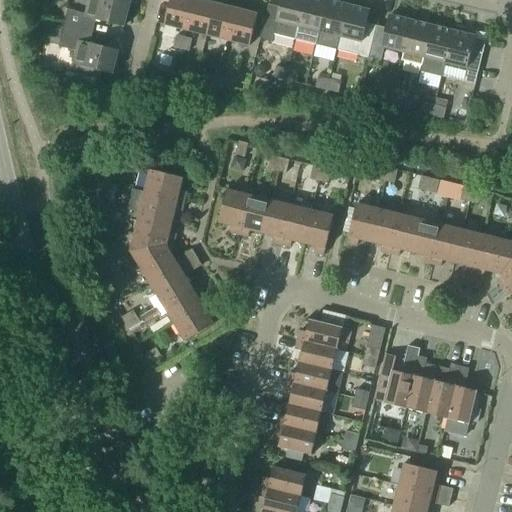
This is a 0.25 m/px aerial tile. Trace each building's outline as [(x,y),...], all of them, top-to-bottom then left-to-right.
[(67,11),(63,26),(92,33),(95,22),(123,28),(129,5),(106,0),(89,0),(85,16),(67,11)] [(185,32),(193,0),(170,0),(164,26),(185,32)] [(214,5),(193,0),(185,32),(206,37),(214,5)] [(294,41),(304,0),(281,0),(279,9),(268,6),(259,41),(272,44),(274,36),(294,41)] [(320,0),(304,0),(294,41),(315,46),(326,1),(320,0)] [(326,1),(315,46),(336,51),(347,6),(326,1)] [(235,10),(214,5),(206,37),(228,42),(235,10)] [(369,12),(347,6),(336,51),(371,60),(377,27),(366,25),(369,12)] [(235,10),(228,42),(249,47),(257,16),(235,10)] [(386,30),(377,27),(371,60),(380,62),(384,49),(403,54),(410,22),(389,17),(386,30)] [(58,46),(63,26),(38,22),(39,37),(43,38),(43,43),(58,46)] [(410,22),(403,54),(424,59),(431,27),(410,22)] [(63,26),(58,46),(58,49),(76,53),(71,73),(100,80),(101,73),(112,75),(118,52),(90,45),(92,33),(63,26)] [(431,27),(424,59),(420,72),(441,77),(452,32),(431,27)] [(452,32),(441,77),(441,78),(474,86),(482,55),(470,52),(474,38),(464,35),(465,30),(456,28),(454,33),(452,32)] [(181,51),(184,38),(176,36),(173,49),(181,51)] [(184,38),(181,51),(189,53),(192,40),(184,38)] [(159,66),(169,68),(172,59),(161,56),(159,66)] [(284,82),(287,70),(276,67),(273,79),(284,82)] [(298,73),(287,70),(284,82),(296,84),(298,73)] [(216,89),(219,76),(205,72),(201,85),(216,89)] [(219,76),(216,89),(224,91),(227,78),(219,76)] [(326,92),(329,80),(318,78),(314,89),(326,92)] [(340,83),(329,80),(326,92),(338,95),(340,83)] [(389,107),(392,96),(394,87),(384,85),(382,93),(380,93),(378,105),(389,107)] [(403,99),(392,96),(389,107),(401,110),(403,99)] [(431,118),(434,106),(422,104),(420,115),(431,118)] [(445,109),(434,106),(431,118),(443,121),(445,109)] [(244,160),(247,145),(238,143),(234,157),(244,160)] [(276,172),(279,159),(270,157),(267,170),(276,172)] [(101,168),(115,172),(117,162),(104,159),(101,168)] [(232,170),(242,173),(245,161),(234,159),(232,170)] [(288,161),(279,159),(276,172),(285,174),(288,161)] [(318,183),(321,169),(312,167),(309,181),(318,183)] [(384,183),(387,169),(379,167),(375,181),(384,183)] [(330,171),(321,169),(318,183),(327,185),(330,171)] [(396,171),(387,169),(384,183),(393,185),(396,171)] [(149,172),(144,194),(183,203),(185,194),(179,193),(182,180),(149,172)] [(426,193),(430,180),(421,177),(417,191),(426,193)] [(439,182),(430,180),(426,193),(435,195),(439,182)] [(468,203),(472,190),(462,187),(459,201),(468,203)] [(481,192),(472,190),(468,203),(478,206),(481,192)] [(239,236),(248,196),(226,191),(218,224),(219,224),(220,224),(231,227),(229,233),(239,236)] [(183,203),(144,194),(139,215),(172,223),(175,210),(181,212),(183,203)] [(101,195),(98,204),(112,207),(114,198),(101,195)] [(269,202),(248,196),(239,236),(248,238),(249,231),(261,234),(269,202)] [(290,207),(269,202),(261,234),(273,237),(271,244),(281,246),(290,207)] [(112,207),(98,204),(96,213),(109,217),(112,207)] [(370,243),(378,211),(356,206),(346,244),(357,247),(358,240),(370,243)] [(290,207),(281,246),(290,248),(291,242),(303,244),(311,212),(290,207)] [(378,211),(370,243),(382,246),(380,253),(389,255),(399,216),(378,211)] [(333,217),(311,212),(303,244),(315,247),(313,254),(323,256),(333,217)] [(172,223),(139,215),(134,234),(173,243),(175,236),(169,235),(172,223)] [(399,216),(389,255),(399,257),(400,251),(412,254),(420,221),(399,216)] [(420,221),(412,254),(424,256),(422,263),(431,265),(442,227),(420,221)] [(462,231),(442,227),(431,265),(441,268),(442,261),(454,264),(462,231)] [(483,237),(462,231),(454,264),(466,267),(462,286),(471,289),(483,237)] [(173,243),(134,234),(130,253),(140,270),(169,252),(172,251),(173,243)] [(496,240),(483,237),(471,289),(479,291),(484,273),(494,275),(494,278),(502,291),(507,288),(511,295),(511,243),(509,243),(510,237),(498,234),(496,240)] [(169,252),(140,270),(151,287),(196,259),(192,251),(175,261),(169,252)] [(201,267),(196,259),(151,287),(161,304),(190,287),(184,277),(201,267)] [(190,287),(161,304),(173,323),(207,302),(202,294),(197,298),(190,287)] [(207,302),(173,323),(184,342),(213,325),(213,324),(212,324),(206,314),(212,310),(207,302)] [(126,327),(137,320),(132,311),(121,319),(126,327)] [(137,320),(126,327),(131,335),(142,327),(137,320)] [(297,341),(337,350),(339,339),(350,342),(352,332),(309,321),(308,322),(309,322),(306,333),(299,332),(297,341)] [(371,327),(364,357),(377,360),(385,330),(371,327)] [(337,350),(297,341),(295,350),(302,352),(299,364),(331,372),(337,350)] [(405,409),(418,357),(417,357),(419,350),(407,347),(407,348),(403,365),(405,368),(404,374),(392,372),(396,358),(385,355),(373,401),(383,404),(405,409)] [(144,356),(149,364),(160,357),(155,349),(144,356)] [(377,360),(364,357),(361,367),(374,370),(377,360)] [(426,360),(418,357),(405,409),(425,415),(437,369),(425,366),(426,360)] [(331,372),(299,364),(296,375),(289,374),(287,383),(326,392),(331,372)] [(437,369),(425,415),(447,420),(459,368),(451,365),(449,372),(437,369)] [(459,368),(447,420),(444,431),(466,436),(477,392),(475,392),(464,389),(468,370),(459,368)] [(326,392),(287,383),(285,392),(291,394),(288,406),(321,414),(326,392)] [(355,390),(353,399),(367,403),(369,393),(355,390)] [(367,403),(353,399),(351,408),(365,412),(367,403)] [(321,414),(288,406),(285,417),(279,416),(277,425),(315,435),(321,414)] [(315,435),(277,425),(275,434),(281,436),(278,447),(277,448),(310,456),(315,435)] [(345,432),(343,442),(357,445),(359,436),(345,432)] [(390,437),(388,446),(396,448),(398,439),(390,437)] [(404,450),(404,451),(415,454),(418,442),(411,440),(406,444),(404,450)] [(357,445),(343,442),(341,451),(355,454),(357,445)] [(398,487),(450,500),(452,491),(434,486),(437,474),(403,465),(398,487)] [(263,479),(261,488),(301,497),(306,476),(273,468),(272,469),(273,469),(270,480),(263,479)] [(355,483),(379,489),(382,478),(358,471),(355,483)] [(398,487),(392,508),(409,511),(427,511),(429,504),(448,509),(450,500),(398,487)] [(261,488),(259,497),(266,499),(263,511),(268,511),(297,511),(301,497),(261,488)] [(327,505),(341,508),(343,498),(317,491),(315,502),(327,505)]
